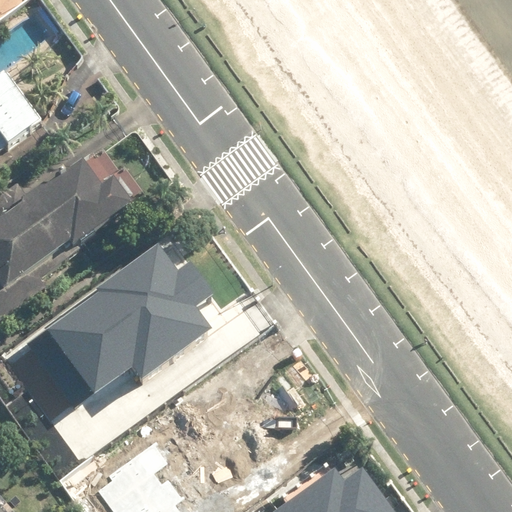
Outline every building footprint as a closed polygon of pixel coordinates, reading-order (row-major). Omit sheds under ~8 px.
[(0,160),(35,135),(0,86),(0,160)] [(14,294),(65,255),(69,260),(131,213),(110,186),(97,195),(78,170),(0,229),(0,269),(5,277),(0,280),(0,331),(27,311),(14,294)] [(156,270),(37,355),(75,408),(121,375),(133,391),(206,339),(188,312),(201,303),(178,271),(164,281),(156,270)] [(251,439),(242,446),(228,427),(217,436),(202,416),(167,442),(220,511),(234,511),(280,477),(251,439)] [(160,440),(148,423),(114,448),(127,465),(160,440)] [(156,450),(99,494),(113,511),(176,511),(149,476),(166,463),(156,450)] [(382,511),(359,481),(345,492),(335,478),(289,511),(382,511)]
